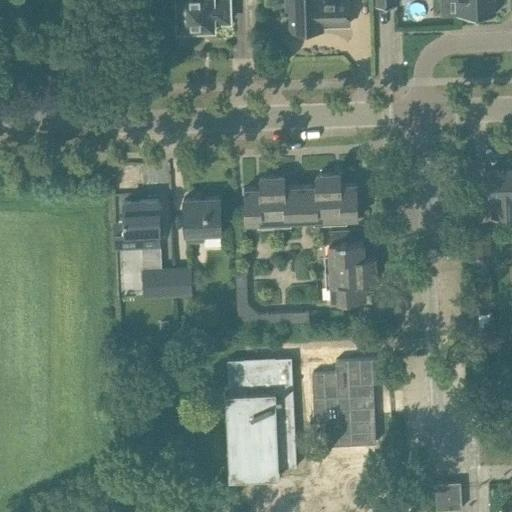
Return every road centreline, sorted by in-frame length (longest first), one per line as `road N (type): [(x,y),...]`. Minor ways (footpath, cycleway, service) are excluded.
road 1 (residential): [(111,501),(114,119)]
road 2 (tertiary): [(114,119),(423,111)]
road 3 (residential): [(423,111),(421,70),(438,47),(511,40)]
